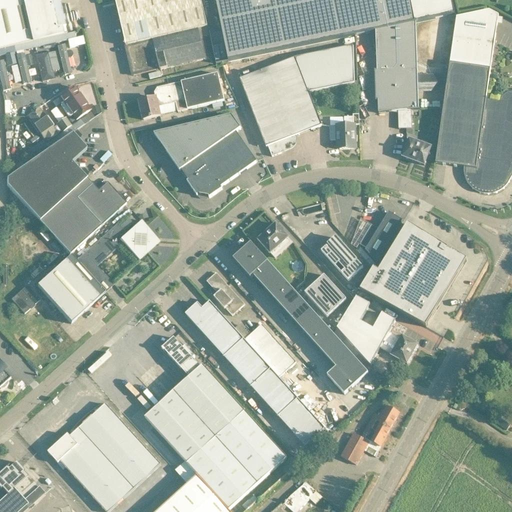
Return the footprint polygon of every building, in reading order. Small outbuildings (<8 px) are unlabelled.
[(0,0),(0,49),(67,34),(58,0),(39,0),(24,4),(22,0),(0,0)] [(160,70),(177,67),(209,59),(204,37),(210,36),(201,0),(114,0),(126,47),(126,46),(133,76),(160,70)] [(216,0),(229,62),(377,31),(377,71),(375,71),(376,102),(378,102),(378,112),(378,114),(397,111),(419,110),(418,100),(418,93),(418,75),(417,70),(415,27),(456,18),(452,0),(216,0)] [(506,187),(508,184),(511,177),(511,92),(510,93),(508,93),(506,94),(504,96),(502,97),(501,99),(501,101),(486,99),(498,15),(490,11),(457,17),(450,64),(436,164),(464,168),(464,170),(464,173),(465,177),(466,180),(467,183),(469,186),(472,189),(474,191),(477,192),(481,194),(484,195),(488,195),(491,195),(495,194),(498,193),(501,191),(504,189),(506,187)] [(0,55),(75,38),(74,33),(67,34),(22,45),(14,47),(0,50),(0,55)] [(252,70),(238,75),(240,80),(263,139),(266,148),(268,147),(272,157),(282,154),(280,151),(284,150),(284,152),(290,149),(292,148),(294,147),(295,145),(296,143),(296,141),(296,139),(295,137),(322,126),(319,117),(309,93),(354,84),(353,47),(296,58),(254,75),(252,70)] [(56,50),(62,79),(72,76),(65,48),(56,50)] [(13,54),(4,56),(7,67),(16,64),(14,60),(13,54)] [(36,56),(42,82),(54,79),(49,54),(36,56)] [(16,64),(22,88),(30,85),(22,58),(14,60),(16,64)] [(0,60),(0,86),(1,91),(11,89),(4,59),(0,60)] [(157,89),(154,94),(156,98),(159,108),(176,104),(178,113),(225,102),(218,74),(182,83),(157,89)] [(57,100),(74,123),(90,112),(74,88),(57,100)] [(144,121),(161,117),(159,108),(156,98),(139,102),(144,121)] [(398,130),(412,129),(411,111),(398,112),(398,130)] [(46,143),(58,134),(43,112),(31,121),(46,143)] [(330,141),(337,141),(337,150),(356,149),(355,125),(359,125),(359,115),(353,115),(353,118),(345,118),(345,126),(337,126),(330,127),(330,141)] [(221,188),(257,163),(236,133),(241,130),(232,116),(164,132),(154,135),(180,172),(181,171),(183,173),(181,174),(185,181),(187,180),(189,181),(187,182),(197,197),(199,196),(208,197),(209,199),(222,190),(221,188)] [(58,124),(57,125),(62,134),(71,127),(66,119),(64,120),(58,124)] [(62,134),(46,145),(50,151),(83,126),(80,121),(71,127),(62,134)] [(72,135),(65,141),(6,180),(7,187),(39,223),(86,180),(72,164),(86,150),(72,135)] [(409,140),(403,158),(425,166),(431,148),(409,140)] [(39,223),(69,256),(126,205),(107,184),(98,193),(86,180),(39,223)] [(372,226),(360,245),(367,249),(366,252),(377,264),(379,260),(403,222),(389,213),(379,230),(372,226)] [(140,222),(136,225),(125,234),(116,224),(75,262),(103,294),(114,286),(96,267),(119,247),(115,243),(115,242),(115,239),(117,238),(121,235),(122,237),(118,241),(128,251),(134,258),(138,262),(141,259),(156,245),(159,243),(156,240),(143,225),(140,222)] [(288,238),(276,225),(259,241),(271,254),(288,238)] [(374,270),(361,292),(426,328),(433,318),(432,318),(437,309),(437,310),(466,262),(448,251),(449,250),(408,225),(379,273),(374,270)] [(52,239),(43,229),(38,234),(47,243),(52,239)] [(321,252),(348,282),(363,268),(336,239),(321,252)] [(345,395),(368,374),(251,244),(233,260),(250,279),(253,276),(336,368),(327,376),(345,395)] [(71,325),(99,299),(65,262),(37,287),(71,325)] [(214,298),(231,317),(245,305),(216,274),(207,282),(218,294),(214,298)] [(327,318),(346,300),(325,276),(305,293),(327,318)] [(25,315),(40,301),(27,286),(11,300),(25,315)] [(337,329),(339,330),(371,366),(380,350),(391,356),(392,357),(407,365),(407,364),(418,345),(402,337),(400,340),(389,334),(396,321),(382,314),(373,329),(361,322),(370,305),(357,298),(337,329)] [(186,315),(192,323),(306,447),(325,430),(278,379),(245,341),(210,302),(209,303),(210,303),(203,309),(198,304),(186,315)] [(262,325),(245,341),(278,379),(296,363),(262,325)] [(190,379),(145,419),(198,477),(210,490),(228,511),(230,509),(287,459),(245,413),(203,366),(201,368),(193,359),(195,358),(186,347),(184,349),(174,339),(166,346),(162,349),(168,355),(181,370),(190,379)] [(2,367),(0,365),(0,389),(0,390),(3,389),(5,389),(6,387),(8,385),(8,383),(7,382),(10,379),(0,368),(2,367)] [(131,511),(159,487),(80,400),(46,431),(119,511),(131,511)] [(356,466),(369,443),(365,441),(366,439),(381,448),(400,415),(387,408),(385,412),(383,411),(379,418),(375,415),(361,439),(354,435),(341,457),(356,466)] [(14,490),(27,479),(27,478),(23,473),(24,472),(16,463),(8,469),(7,467),(3,471),(0,473),(0,489),(1,490),(2,489),(7,495),(7,496),(14,490)] [(198,477),(158,511),(231,511),(230,509),(228,511),(210,490),(198,477)] [(27,479),(14,490),(25,502),(40,489),(31,480),(29,481),(27,479)] [(316,505),(322,497),(316,492),(310,487),(307,490),(303,487),(291,497),(287,502),(286,501),(284,503),(285,504),(283,506),(282,504),(273,511),(285,511),(283,510),(287,507),(292,511),(299,511),(310,500),(316,505)] [(0,511),(20,511),(28,505),(25,502),(14,490),(7,496),(7,495),(6,497),(0,502),(0,511)]
